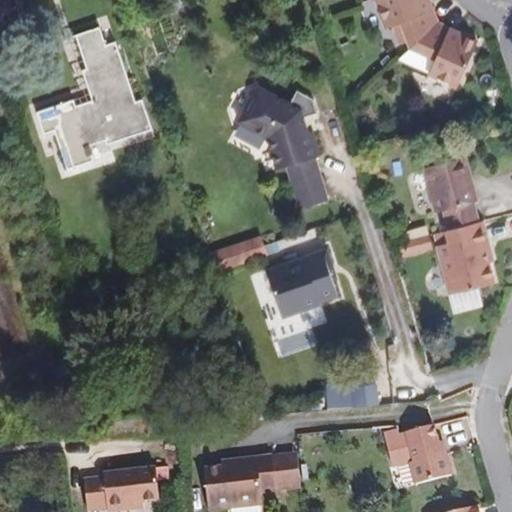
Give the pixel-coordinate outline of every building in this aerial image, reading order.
[(423,0),(366,0),(378,32),(392,28),(402,50),(427,61),(420,76),(450,92),(469,42),(432,21),(423,0)] [(75,99),(38,111),(46,133),(55,130),(68,168),(94,159),(90,144),(106,139),(108,144),(154,129),(144,99),(138,101),(118,41),(107,44),(100,26),(77,33),(88,67),(83,69),(93,99),(77,105),(75,99)] [(237,120),(266,135),(276,167),(319,154),(311,128),(306,130),(302,115),(317,111),(313,97),(297,84),(290,97),(258,80),(237,120)] [(459,160),(413,170),(427,217),(473,203),(459,160)] [(490,262),(487,249),(491,247),(484,220),(478,221),(449,228),(445,229),(449,242),(438,244),(450,292),(452,292),(457,310),(482,304),(478,285),(495,281),(490,262)] [(397,256),(433,247),(430,233),(393,243),(397,256)] [(262,237),(212,254),(219,275),(246,266),(269,257),(262,237)] [(269,273),(285,320),(324,307),(323,303),(337,299),(327,270),(331,269),(326,253),(269,273)] [(232,313),(259,304),(246,266),(219,275),(232,313)] [(376,404),(375,383),(327,384),(328,405),(376,404)] [(449,455),(444,456),(440,441),(435,424),(408,431),(416,461),(411,463),(416,484),(454,474),(449,455)] [(449,455),(445,439),(440,441),(444,456),(449,455)] [(222,462),(223,466),(204,468),(209,511),(229,508),(264,503),(262,494),(277,492),(277,488),(295,486),(291,456),(274,458),(273,455),(222,462)] [(408,465),(393,467),(395,487),(411,485),(408,465)] [(105,473),(105,477),(86,479),(88,510),(108,508),(108,511),(146,507),(146,502),(161,500),(157,467),(105,473)]
